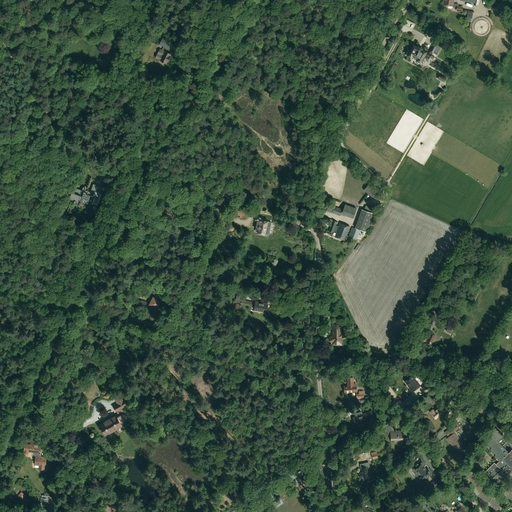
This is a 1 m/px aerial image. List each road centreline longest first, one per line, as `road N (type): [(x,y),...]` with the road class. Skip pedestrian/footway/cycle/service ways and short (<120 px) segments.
road 1 (unclassified): [(317,362),(314,178),(407,0)]
road 2 (unclassified): [(317,362),(291,365),(0,285)]
road 3 (track): [(0,140),(104,169),(127,167),(201,68),(228,0)]
road 4 (track): [(371,359),(480,511)]
road 5 (unclassified): [(490,375),(381,359),(317,362)]
road 6 (residential): [(332,511),(317,362)]
